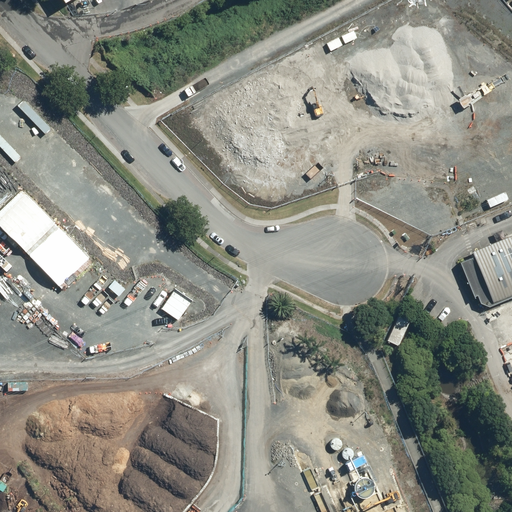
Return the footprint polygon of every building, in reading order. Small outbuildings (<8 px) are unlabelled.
[(351,30),(339,37),(343,44),(356,38),(351,30)] [(485,46),(368,47),(369,58),(485,56),(485,46)] [(511,76),(404,75),(404,86),(511,86),(511,76)] [(511,106),(440,105),(440,116),(511,117),(511,106)] [(28,189),(0,219),(0,227),(77,298),(109,263),(28,189)] [(486,307),(511,296),(511,235),(469,254),(471,258),(456,264),(471,298),(475,296),(479,305),(486,307)] [(397,347),(410,319),(397,313),(384,341),(397,347)] [(405,376),(397,349),(384,352),(393,380),(405,376)]
